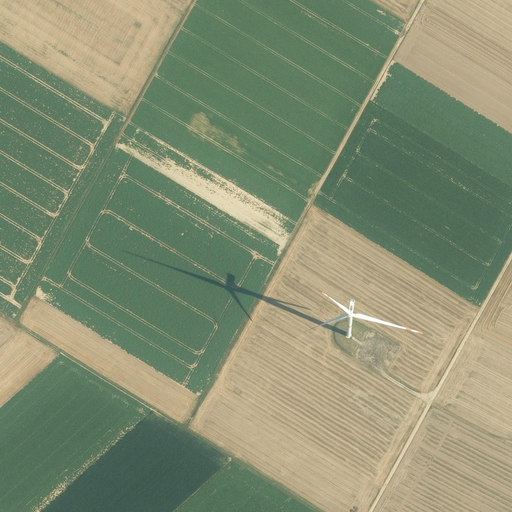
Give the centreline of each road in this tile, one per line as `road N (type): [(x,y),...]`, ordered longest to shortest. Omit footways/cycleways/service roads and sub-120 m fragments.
road 1 (track): [(424,0),(185,428),(319,511)]
road 2 (track): [(201,0),(20,327),(0,314)]
road 3 (track): [(369,511),(511,256)]
road 4 (track): [(20,327),(185,428)]
